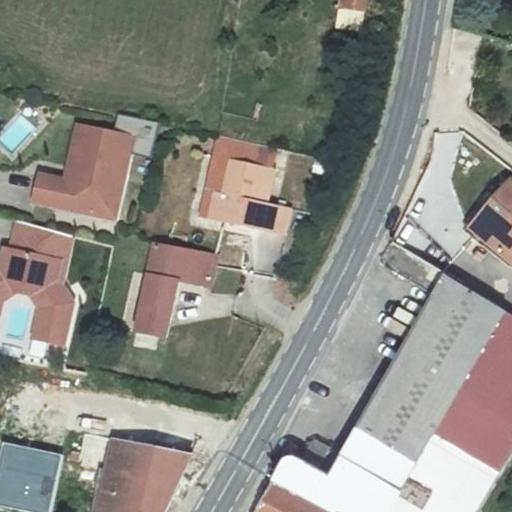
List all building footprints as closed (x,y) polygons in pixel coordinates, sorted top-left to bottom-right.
[(340,0),(337,27),(366,31),(370,0),(340,0)] [(135,137),(75,123),(62,178),(40,173),(34,200),(116,219),(135,137)] [(272,166),(230,157),(222,191),(213,189),(207,217),(283,233),(289,205),(265,200),(272,166)] [(511,179),(508,177),(466,230),(511,267),(511,179)] [(72,235),(16,222),(10,251),(12,251),(9,265),(0,263),(0,308),(1,302),(16,293),(29,296),(39,310),(32,339),(63,346),(72,303),(62,287),(72,235)] [(426,311),(483,352),(511,370),(511,311),(495,302),(390,239),(376,266),(432,300),(426,311)] [(155,243),(135,330),(166,337),(178,279),(209,285),(216,254),(155,243)] [(389,511),(404,487),(483,352),(426,311),(385,378),(394,384),(321,511),(389,511)] [(404,487),(449,511),(480,511),(511,454),(511,370),(483,352),(404,487)] [(249,511),(321,511),(394,384),(385,378),(322,481),(279,460),(249,511)] [(95,511),(166,511),(187,465),(190,459),(81,435),(76,453),(68,452),(65,464),(102,473),(95,511)] [(4,444),(0,462),(0,504),(33,511),(47,511),(59,456),(4,444)] [(449,511),(404,487),(389,511),(449,511)]
